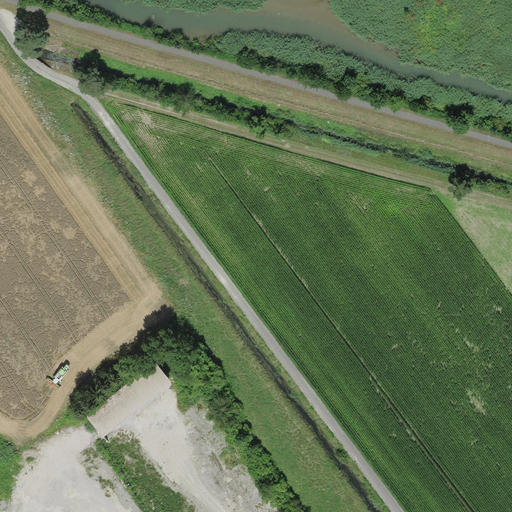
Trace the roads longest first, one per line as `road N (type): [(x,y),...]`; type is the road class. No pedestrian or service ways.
road 1 (track): [(0,22),(23,55),(102,113),(399,511)]
road 2 (track): [(7,0),(511,144)]
road 3 (track): [(511,203),(75,86)]
